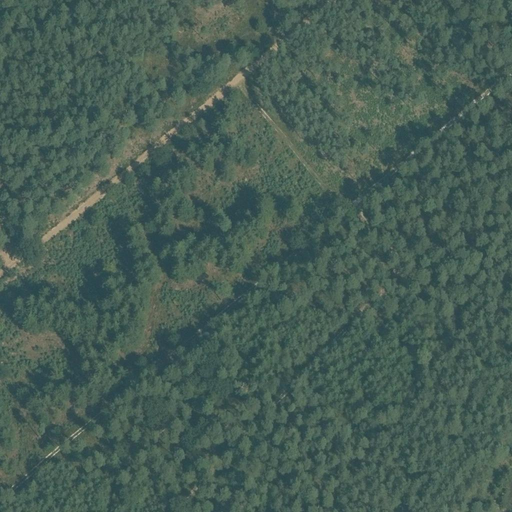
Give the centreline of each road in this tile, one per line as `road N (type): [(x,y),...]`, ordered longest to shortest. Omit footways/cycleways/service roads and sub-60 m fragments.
road 1 (track): [(329,0),(26,250)]
road 2 (track): [(230,81),(335,212)]
